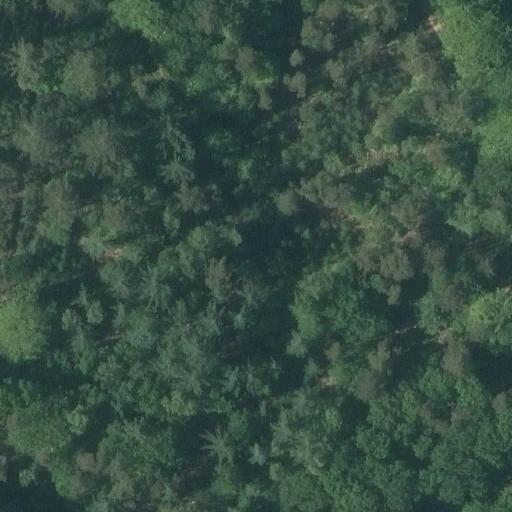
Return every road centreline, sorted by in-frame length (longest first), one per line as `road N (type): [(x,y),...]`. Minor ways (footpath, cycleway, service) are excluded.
road 1 (track): [(388,511),(356,435),(511,280)]
road 2 (track): [(511,145),(428,0)]
